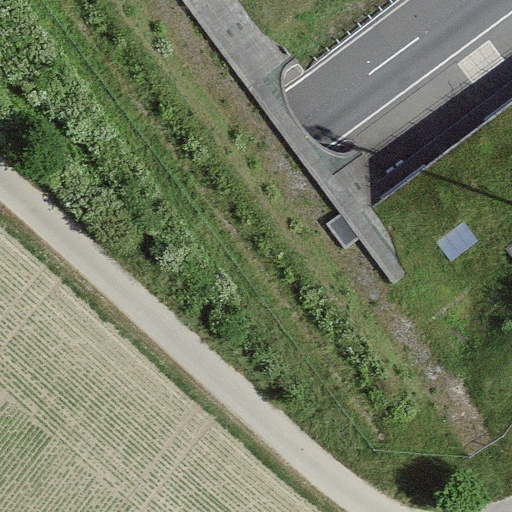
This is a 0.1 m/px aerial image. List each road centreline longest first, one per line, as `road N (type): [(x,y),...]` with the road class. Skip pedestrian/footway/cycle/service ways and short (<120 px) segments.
road 1 (motorway): [(0,330),(468,0)]
road 2 (track): [(379,511),(310,460),(0,177)]
